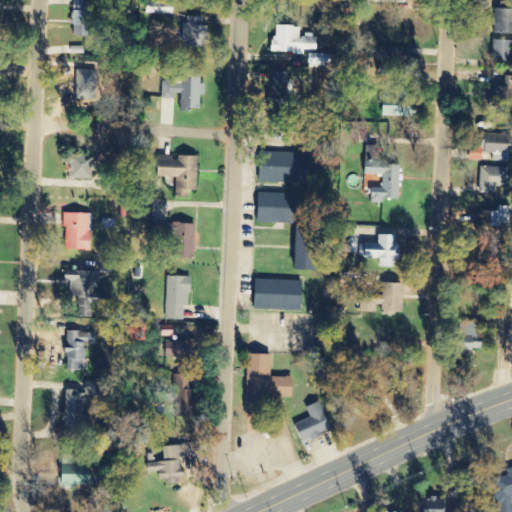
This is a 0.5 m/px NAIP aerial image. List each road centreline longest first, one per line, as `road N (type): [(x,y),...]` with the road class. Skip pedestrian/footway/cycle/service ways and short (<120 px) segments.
road 1 (residential): [(212,511),(227,0)]
road 2 (residential): [(14,511),(24,0)]
road 3 (residential): [(429,423),(442,0)]
road 4 (secondary): [(248,511),(429,423),(511,397)]
road 5 (residential): [(222,147),(0,139)]
